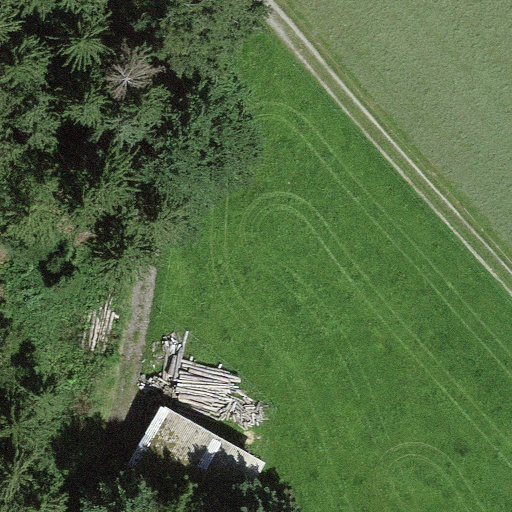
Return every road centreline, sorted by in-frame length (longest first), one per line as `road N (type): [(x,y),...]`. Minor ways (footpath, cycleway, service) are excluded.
road 1 (track): [(261,0),(101,511)]
road 2 (track): [(511,283),(261,0)]
